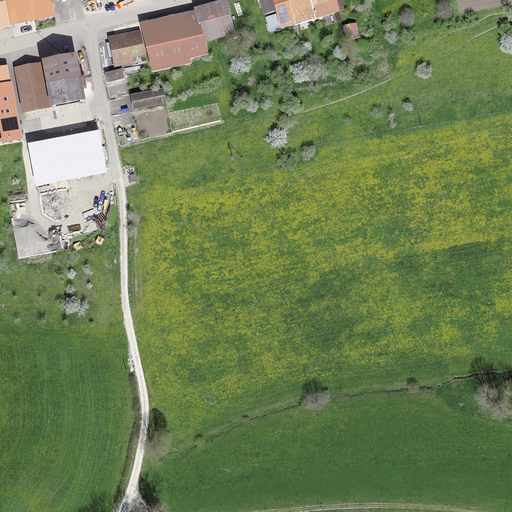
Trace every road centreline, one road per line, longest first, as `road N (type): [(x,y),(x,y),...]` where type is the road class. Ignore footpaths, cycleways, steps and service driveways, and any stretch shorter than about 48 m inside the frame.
road 1 (track): [(123,511),(140,459),(143,399),(124,307),(113,148),(88,43),(76,27)]
road 2 (track): [(264,511),(340,505),(481,511)]
road 3 (unclassified): [(175,0),(0,46)]
